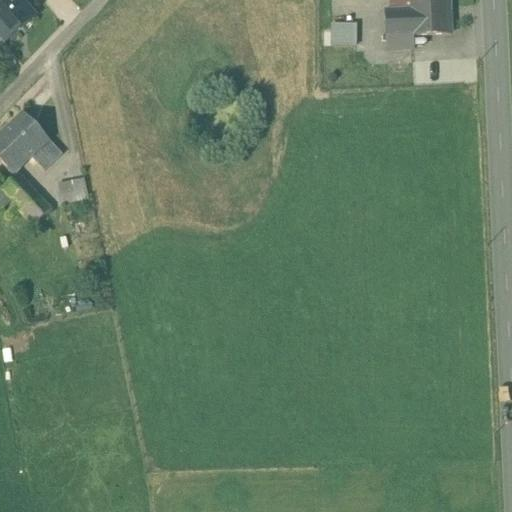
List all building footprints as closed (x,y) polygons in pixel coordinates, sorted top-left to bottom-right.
[(37,18),(21,0),(0,0),(0,40),(4,45),(37,18)] [(447,0),(389,0),(390,13),(385,13),(386,40),(412,39),(450,37),(447,0)] [(355,27),(331,27),(331,48),(355,48),(355,27)] [(412,39),(386,40),(387,54),(413,52),(412,39)] [(24,117),(0,139),(0,164),(10,176),(30,157),(45,173),(61,158),(46,142),(24,117)] [(51,211),(18,176),(2,192),(20,211),(18,213),(32,229),(51,211)] [(83,181),(58,186),(62,207),(88,201),(83,181)]
